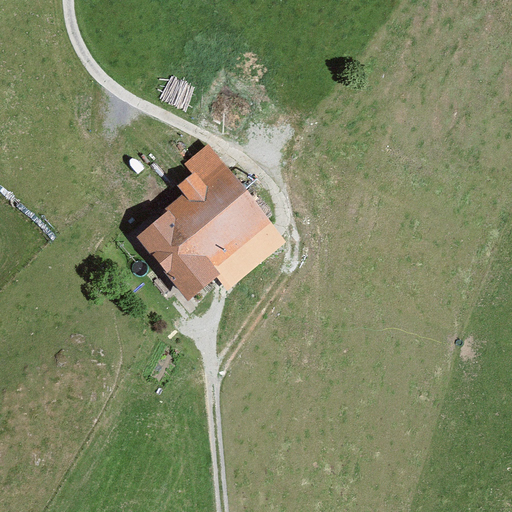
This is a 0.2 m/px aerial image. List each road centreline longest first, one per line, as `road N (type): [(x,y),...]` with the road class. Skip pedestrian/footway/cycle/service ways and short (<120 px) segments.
road 1 (track): [(226,511),(214,377),(293,259),(294,235),(267,192)]
road 2 (track): [(72,0),(86,64),(144,109),(208,139),(267,192)]
